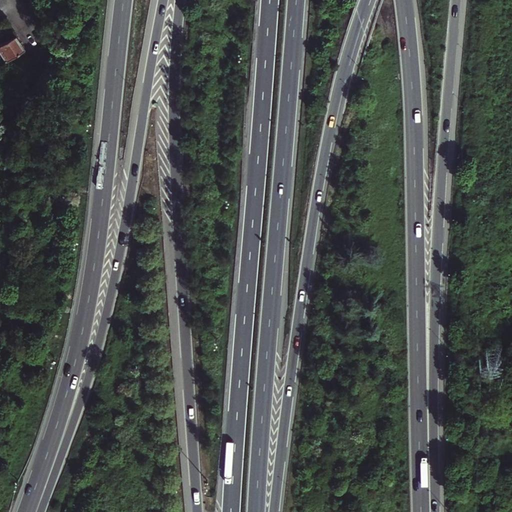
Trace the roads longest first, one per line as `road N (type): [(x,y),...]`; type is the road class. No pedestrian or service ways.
road 1 (motorway): [(161,0),(111,296),(40,511)]
road 2 (motorway): [(123,0),(82,331),(25,511)]
road 3 (trunk): [(274,511),(327,137),(364,0)]
road 4 (trunk): [(255,511),(295,0)]
road 5 (trunk): [(269,0),(230,511)]
road 6 (trunk): [(435,511),(436,237),(456,0)]
road 7 (trunk): [(180,0),(175,143),(197,511)]
road 8 (motorway): [(420,511),(413,119),(402,0)]
